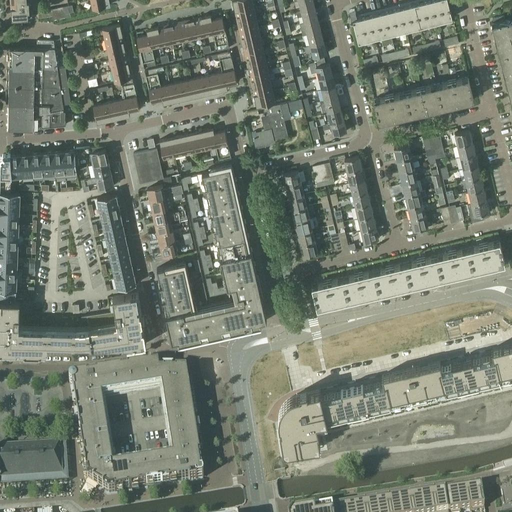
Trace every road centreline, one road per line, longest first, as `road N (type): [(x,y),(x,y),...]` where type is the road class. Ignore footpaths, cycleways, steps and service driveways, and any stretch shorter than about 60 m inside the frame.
road 1 (residential): [(511,334),(296,385),(282,336)]
road 2 (residential): [(163,354),(116,132)]
road 3 (residential): [(485,476),(274,511)]
road 4 (tertiary): [(282,336),(482,289)]
road 5 (residential): [(0,366),(85,368),(163,354)]
road 6 (tertiary): [(260,511),(242,351)]
road 7 (residential): [(369,143),(333,2)]
road 8 (residential): [(269,275),(394,246)]
road 9 (residential): [(246,172),(369,143)]
road 10 (residential): [(369,143),(489,115)]
road 11 (residential): [(489,115),(494,98),(484,45),(465,0)]
